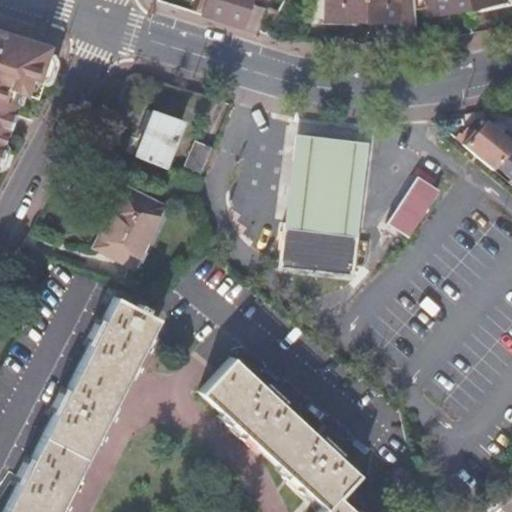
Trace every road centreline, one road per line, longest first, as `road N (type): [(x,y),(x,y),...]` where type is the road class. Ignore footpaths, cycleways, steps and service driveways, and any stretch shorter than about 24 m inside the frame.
road 1 (secondary): [(511,68),(452,84),(346,87),(102,18)]
road 2 (residential): [(0,219),(102,18)]
